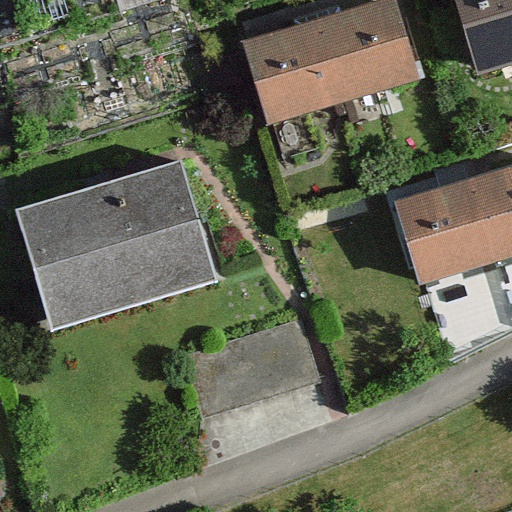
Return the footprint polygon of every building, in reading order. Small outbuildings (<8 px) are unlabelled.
[(511,0),(457,0),(483,83),(511,73),(511,0)] [(319,33),(340,116),(419,91),(393,10),(319,33)] [(244,56),(268,139),(340,116),(319,33),(244,56)] [(511,173),(469,186),(498,278),(511,273),(511,173)] [(21,228),(56,342),(212,294),(177,181),(21,228)] [(395,209),(423,301),(498,278),(469,186),(395,209)]
